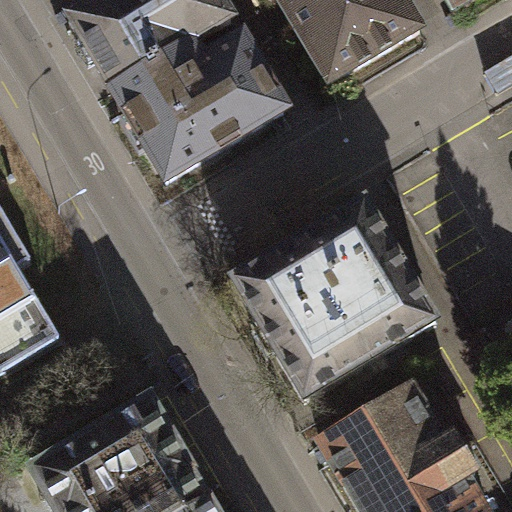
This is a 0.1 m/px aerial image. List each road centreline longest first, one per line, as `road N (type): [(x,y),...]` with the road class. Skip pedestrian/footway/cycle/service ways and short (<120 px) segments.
road 1 (residential): [(143,265),(511,42)]
road 2 (residential): [(291,511),(143,265)]
road 3 (residential): [(143,265),(0,19)]
